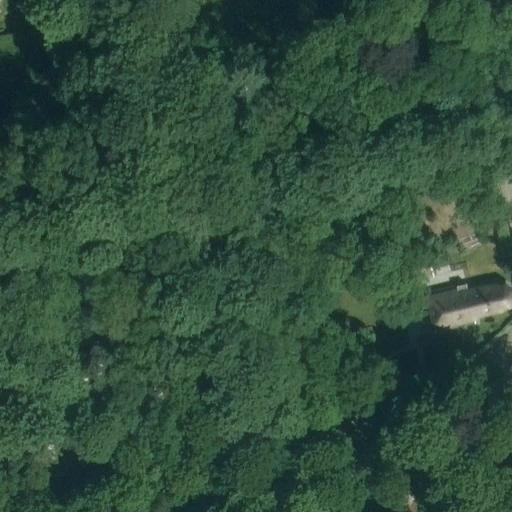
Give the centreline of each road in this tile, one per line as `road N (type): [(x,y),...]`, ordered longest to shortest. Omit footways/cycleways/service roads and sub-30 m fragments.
road 1 (track): [(0,203),(511,85)]
road 2 (track): [(399,511),(511,391)]
